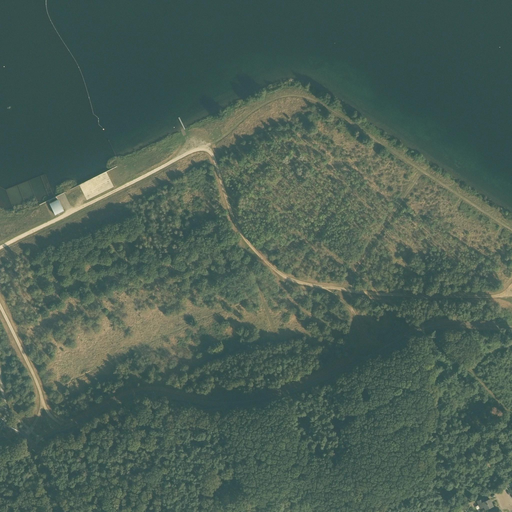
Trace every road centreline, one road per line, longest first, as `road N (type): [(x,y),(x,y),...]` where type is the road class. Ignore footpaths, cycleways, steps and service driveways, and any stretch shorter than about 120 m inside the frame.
road 1 (track): [(207,148),(247,244),(276,271),(338,289),(500,295)]
road 2 (track): [(0,248),(207,148)]
road 3 (track): [(29,433),(42,399),(0,306)]
